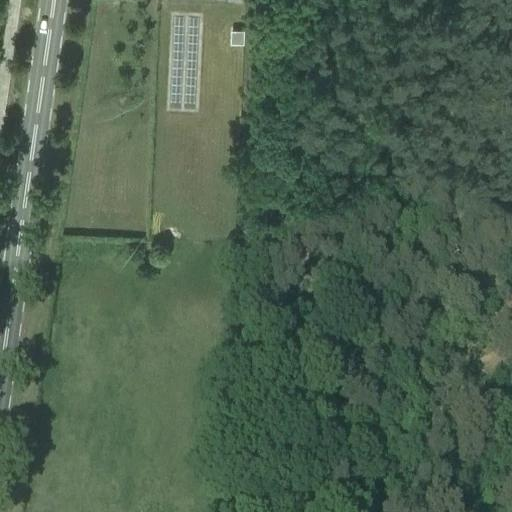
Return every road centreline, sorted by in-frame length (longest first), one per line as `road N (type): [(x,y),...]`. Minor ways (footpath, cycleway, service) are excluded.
road 1 (primary): [(0,379),(53,0)]
road 2 (track): [(251,0),(251,226)]
